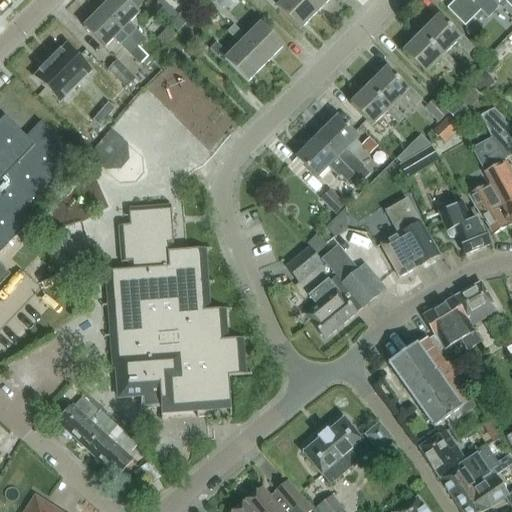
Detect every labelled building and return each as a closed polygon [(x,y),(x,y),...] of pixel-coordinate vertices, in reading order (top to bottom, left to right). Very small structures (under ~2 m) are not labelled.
[(124,38),(136,48),(143,40),(133,31),(134,29),(129,24),(138,14),(123,0),(110,0),(100,11),(121,32),(120,33),(124,38)] [(161,0),(157,0),(150,8),(175,32),(187,20),(179,13),(175,14),(161,0)] [(299,31),(317,13),(304,0),(283,0),(280,4),(276,0),(263,0),(275,11),(277,9),(299,31)] [(304,0),(317,13),(330,0),(304,0)] [(479,12),(491,0),(474,0),(471,3),(468,0),(452,0),(445,8),(463,26),(478,10),(479,12)] [(511,0),(491,0),(479,12),(486,18),(496,8),(497,9),(504,2),(511,9),(511,19),(511,20),(511,21),(511,0)] [(233,17),(224,8),(218,15),(227,24),(233,17)] [(104,49),(113,40),(138,66),(145,58),(136,48),(124,38),(120,33),(121,32),(100,11),(83,28),(104,49)] [(467,55),(474,48),(462,36),(460,38),(438,16),(420,35),(442,57),(445,54),(456,43),(467,55)] [(265,65),(283,47),(260,24),(246,38),(233,26),(227,32),(239,45),(242,42),(265,65)] [(456,66),(445,54),(442,57),(420,35),(402,53),(424,75),(438,61),(450,72),(456,66)] [(247,83),(265,65),(242,42),(239,45),(228,56),(216,43),(209,50),(223,63),(225,61),(247,83)] [(65,46),(49,62),(75,88),(91,72),(65,46)] [(492,58),(482,48),(473,56),(482,67),(492,58)] [(134,79),(115,60),(105,69),(124,88),(134,79)] [(49,62),(33,78),(59,104),(75,88),(49,62)] [(415,107),(422,101),(409,88),(407,90),(386,69),(368,87),(390,109),(392,106),(403,95),(415,107)] [(492,83),(484,73),(471,83),(479,94),(492,83)] [(404,118),(392,106),(390,109),(368,87),(350,105),(372,127),(386,113),(397,125),(404,118)] [(495,129),(507,118),(484,94),(472,105),(495,129)] [(439,123),(447,114),(433,100),(424,108),(439,123)] [(458,101),(447,111),(456,120),(466,109),(458,101)] [(108,103),(100,112),(107,118),(114,110),(108,103)] [(99,127),(107,118),(100,112),(93,121),(99,127)] [(457,129),(445,117),(430,131),(442,144),(457,129)] [(0,286),(11,275),(0,264),(0,252),(22,230),(13,221),(74,156),(40,123),(39,124),(40,125),(26,139),(4,118),(0,122),(0,286)] [(346,149),(357,139),(336,118),(316,138),(354,176),(353,176),(361,183),(369,174),(363,168),(363,167),(346,149)] [(97,164),(119,138),(110,131),(89,157),(97,164)] [(353,176),(316,138),(296,159),(316,179),(328,168),(338,178),(340,176),(346,183),(353,176)] [(376,146),(367,138),(359,147),(368,155),(376,146)] [(507,227),(511,225),(511,175),(504,162),(492,139),(472,149),(502,207),(507,227)] [(401,165),(398,167),(406,180),(438,162),(430,148),(411,159),(401,165)] [(411,159),(404,152),(396,160),(401,165),(411,159)] [(493,235),(506,228),(496,211),(500,208),(487,185),(468,195),(480,219),(482,219),(493,235)] [(344,206),(328,190),(318,201),(333,216),(344,206)] [(399,279),(438,256),(406,200),(385,212),(399,236),(380,246),(399,279)] [(470,221),(465,210),(462,202),(435,213),(442,232),(445,231),(453,227),(465,255),(489,246),(482,228),(481,229),(477,219),(470,221)] [(228,377),(251,375),(249,339),(233,340),(231,309),(216,310),(211,249),(171,252),(170,244),(173,244),(170,206),(128,209),(129,226),(117,227),(120,263),(128,263),(129,271),(98,273),(106,371),(115,370),(118,399),(159,396),(161,421),(231,415),(228,377)] [(307,244),(314,252),(316,254),(326,245),(317,235),(307,244)] [(362,309),(385,290),(375,279),(369,284),(337,246),(321,259),(336,277),(362,309)] [(321,266),(306,248),(282,268),(297,285),(321,266)] [(336,277),(329,282),(356,314),(362,309),(336,277)] [(324,341),(356,314),(329,282),(327,281),(308,296),(316,306),(304,316),(310,323),(310,324),(324,341)] [(471,327),(495,313),(490,304),(492,303),(480,283),(453,298),(470,327),(471,327)] [(481,343),(471,327),(470,327),(453,298),(422,317),(434,337),(436,336),(444,350),(460,341),(467,351),(481,343)] [(506,337),(495,317),(482,324),(493,344),(506,337)] [(463,415),(474,407),(470,402),(470,401),(458,384),(461,382),(448,363),(445,365),(426,339),(417,346),(416,345),(388,365),(433,429),(445,421),(459,410),(463,415)] [(74,439),(90,422),(97,413),(82,399),(74,408),(71,406),(55,423),(74,439)] [(100,411),(97,413),(90,422),(127,457),(137,445),(100,411)] [(375,447),(367,437),(364,434),(360,437),(363,440),(361,441),(344,421),(344,420),(342,420),(342,421),(328,433),(327,432),(327,431),(325,431),(325,432),(318,438),(317,438),(317,440),(318,441),(303,453),(303,455),(321,476),(322,475),(330,485),(369,452),(375,447)] [(116,479),(133,462),(127,457),(90,422),(74,439),(116,479)] [(389,440),(378,427),(367,437),(375,447),(378,450),(389,440)] [(445,431),(419,449),(439,479),(465,462),(455,447),(445,431)] [(511,431),(503,437),(511,452),(511,431)] [(472,486),(490,475),(476,454),(465,462),(439,479),(452,499),(472,486)] [(511,510),(511,493),(508,496),(494,477),(475,490),(472,486),(452,499),(460,511),(485,511),(504,499),(511,510)] [(251,511),(309,511),(311,510),(287,482),(275,493),(276,494),(270,498),(261,488),(243,503),(251,511)] [(342,511),(330,495),(313,508),(315,511),(342,511)] [(58,511),(34,496),(24,511),(58,511)] [(426,511),(417,499),(398,511),(426,511)] [(251,511),(243,503),(232,511),(251,511)]
